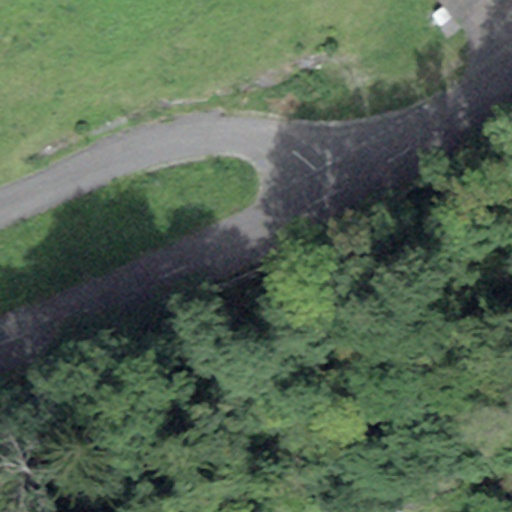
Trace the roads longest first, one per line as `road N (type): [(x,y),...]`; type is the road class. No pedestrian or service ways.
road 1 (track): [(511,77),(330,201),(236,248),(0,342)]
road 2 (unclassified): [(0,207),(141,152),(260,132),(317,169),(330,201)]
